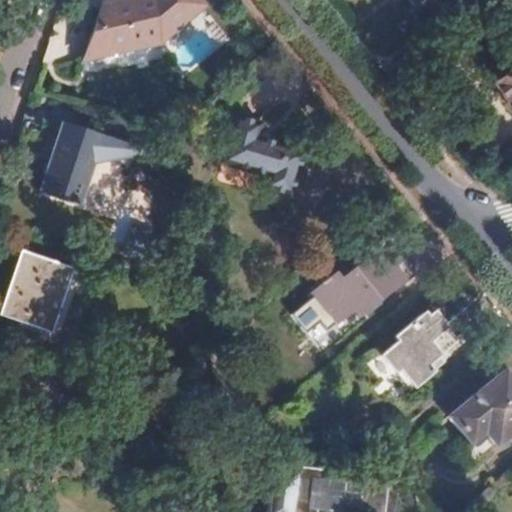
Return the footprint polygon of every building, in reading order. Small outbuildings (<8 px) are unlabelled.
[(165,37),(204,4),(200,0),(135,0),(131,1),(130,0),(109,0),(104,1),(107,38),(110,53),(146,46),(165,37)] [(454,0),(465,12),(479,0),(454,0)] [(511,67),(492,82),(504,98),(502,100),(511,113),(511,67)] [(261,115),(232,105),(211,169),(257,184),(258,182),(287,191),(302,143),(257,128),(261,115)] [(32,195),(72,210),(99,135),(60,120),(32,195)] [(60,335),(80,272),(29,254),(8,317),(23,322),(56,333),(60,335)] [(356,319),(397,285),(381,264),(350,290),(335,273),(310,294),(336,325),(351,311),(356,319)] [(413,387),(455,353),(449,346),(455,341),(432,312),(426,317),(423,313),(394,337),(398,342),(382,356),(404,384),(408,381),(413,387)] [(47,358),(56,333),(23,322),(14,347),(47,358)] [(0,396),(15,398),(20,363),(0,360),(0,396)] [(495,445),(511,429),(511,382),(506,376),(453,421),(473,447),(487,435),(495,445)] [(394,511),(396,490),(385,489),(386,477),(295,468),(294,475),(270,473),(266,511),(381,511),(382,510),(394,511)]
